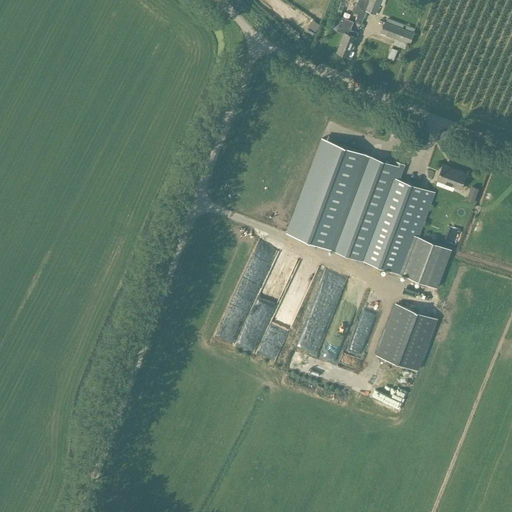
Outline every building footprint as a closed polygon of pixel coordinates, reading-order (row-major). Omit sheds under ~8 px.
[(361,24),(361,25),(367,11),(376,15),(380,5),(381,0),(369,0),(369,1),(366,0),(358,0),(354,12),(358,14),(355,22),(361,24)] [(336,14),(331,27),(336,29),(340,18),(338,17),(339,16),(336,14)] [(350,30),(353,22),(342,17),(337,30),(345,33),(337,51),(349,56),(357,36),(358,33),(357,33),(350,30)] [(384,21),(380,32),(395,38),(407,42),(409,43),(413,32),(414,29),(406,26),(405,29),(403,28),(404,25),(387,18),(386,22),(384,21)] [(394,59),(396,49),(390,47),(387,58),(394,59)] [(378,79),(367,75),(365,80),(376,84),(378,79)] [(356,192),(370,155),(323,138),(288,232),(335,249),(356,192)] [(370,155),(356,192),(335,249),(428,284),(442,245),(418,237),(435,192),(400,179),(404,168),(370,155)] [(438,180),(461,189),(467,173),(443,165),(438,180)] [(466,199),(474,200),(477,186),(469,185),(466,199)] [(256,350),(255,351),(277,360),(304,288),(295,284),(298,277),(268,266),(239,343),(256,350)] [(326,328),(336,297),(317,292),(308,322),(320,325),(317,336),(316,338),(320,339),(324,327),(326,328)] [(376,357),(418,373),(437,320),(395,304),(376,357)] [(338,361),(348,323),(338,321),(337,326),(344,328),(342,336),(329,332),(322,357),(338,361)] [(357,374),(293,355),(289,367),(353,386),(357,374)] [(395,413),(407,386),(392,379),(389,386),(380,382),(375,392),(386,397),(382,407),(395,413)]
